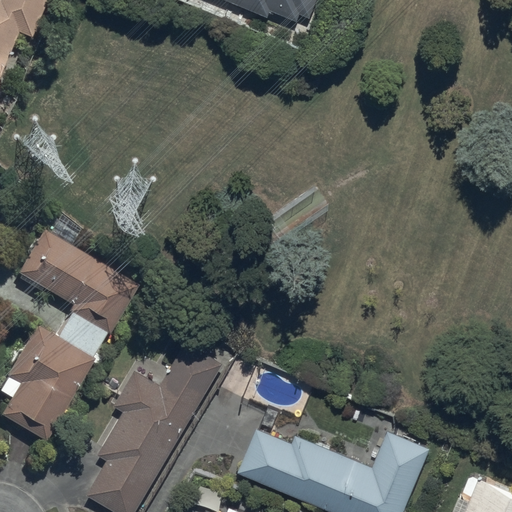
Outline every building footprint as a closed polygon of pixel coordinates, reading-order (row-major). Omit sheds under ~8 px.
[(44,0),(0,0),(0,71),(16,32),(30,38),(44,0)] [(227,0),(269,17),(272,10),(298,20),(300,14),(309,17),(316,0),(227,0)] [(137,285),(43,230),(17,274),(71,305),(69,309),(73,312),(58,338),(37,325),(7,376),(21,384),(2,416),(45,442),(94,359),(92,358),(107,334),(108,334),(137,285)] [(138,511),(223,363),(187,342),(162,386),(135,370),(116,404),(124,409),(99,454),(109,459),(89,494),(120,511),(138,511)] [(292,444),(257,428),(238,471),(334,511),(403,511),(430,448),(386,429),(370,467),(296,434),(292,444)] [(462,494),(470,498),(464,511),(511,511),(511,487),(510,487),(471,472),(462,494)]
